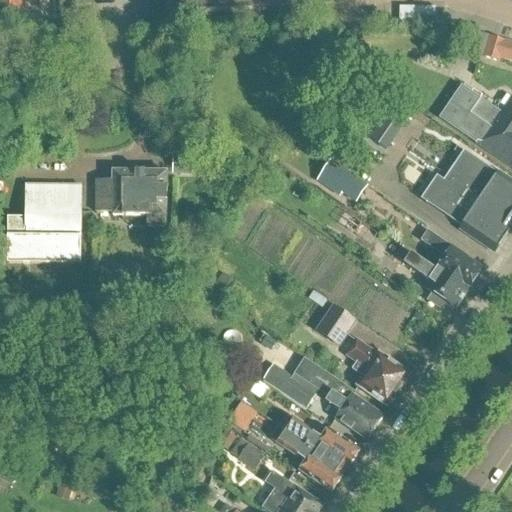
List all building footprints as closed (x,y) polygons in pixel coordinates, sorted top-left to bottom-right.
[(20,0),(0,0),(0,23),(22,22),(20,0)] [(165,0),(166,16),(252,13),(252,10),(288,9),(287,0),(165,0)] [(436,9),(400,9),(400,24),(436,25),(436,9)] [(511,43),(490,36),(470,32),(464,52),(483,57),(499,62),(500,58),(511,62),(511,43)] [(374,70),(374,80),(383,81),(384,70),(374,70)] [(511,100),(502,116),(462,88),(440,120),(511,169),(511,100)] [(410,121),(393,109),(385,121),(402,132),(410,121)] [(386,154),(394,143),(377,132),(369,143),(386,154)] [(444,183),(428,206),(439,214),(440,212),(445,215),(444,217),(461,228),(484,244),(483,245),(493,253),(494,251),(496,252),(508,234),(504,231),(511,219),(511,185),(468,156),(448,186),(444,183)] [(193,176),(193,159),(173,159),(172,175),(193,176)] [(342,196),(356,205),(367,188),(330,164),(317,184),(340,199),(342,196)] [(113,182),(97,183),(97,215),(114,215),(114,220),(150,219),(150,229),(168,229),(167,174),(113,175),(113,182)] [(80,188),(26,188),(26,221),(7,221),(7,266),(80,266),(80,235),(80,188)] [(355,218),(347,230),(370,246),(378,234),(355,218)] [(469,292),(470,292),(484,272),(427,233),(421,243),(446,261),(439,271),(469,291),(469,292)] [(402,250),(395,260),(404,267),(411,256),(402,250)] [(469,292),(469,291),(439,271),(437,274),(411,256),(404,267),(429,284),(425,291),(433,297),(428,303),(443,313),(447,307),(456,313),(470,292),(469,292)] [(212,289),(221,296),(232,282),(222,275),(212,289)] [(313,292),(308,299),(321,308),(326,301),(313,292)] [(357,324),(333,308),(315,334),(339,350),(357,324)] [(176,330),(169,312),(151,319),(159,338),(176,330)] [(266,337),(260,346),(269,353),(276,343),(266,337)] [(388,408),(409,377),(380,357),(379,357),(358,342),(347,358),(357,365),(353,371),(364,379),(358,388),(388,408)] [(326,405),(341,414),(336,422),(367,443),(384,419),(353,398),(355,395),(305,362),(293,380),(274,367),(264,381),(308,411),(320,393),(329,399),(326,405)] [(241,405),(229,424),(245,434),(257,416),(241,405)] [(293,425),(286,434),(339,470),(344,461),(351,466),(358,456),(326,435),(321,442),(313,436),(312,438),(293,425)] [(339,470),(286,434),(277,428),(270,438),(299,458),(299,459),(306,464),(301,471),(333,493),(339,483),(333,479),(339,470)] [(224,431),(215,443),(227,452),(235,440),(224,431)] [(239,462),(255,473),(265,457),(249,446),(248,447),(240,442),(231,456),(239,461),(239,462)] [(265,511),(320,511),(323,508),(296,489),(295,490),(272,474),(265,484),(275,491),(262,510),(265,511)] [(60,486),(56,499),(69,504),(73,491),(60,486)]
